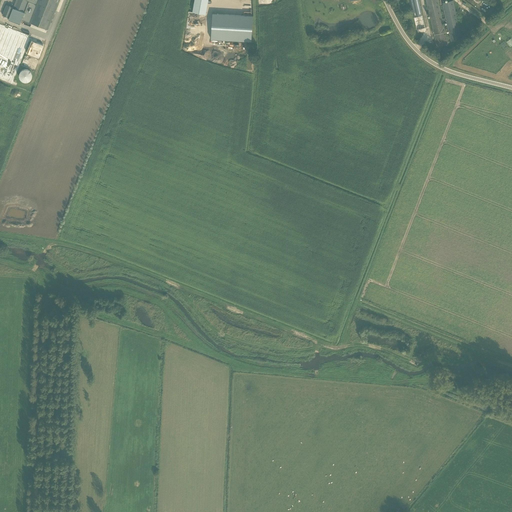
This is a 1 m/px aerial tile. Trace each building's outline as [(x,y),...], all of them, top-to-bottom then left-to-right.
[(0,0),(0,78),(14,83),(30,34),(0,24),(0,6),(1,0),(0,0)] [(58,0),(37,0),(29,22),(48,29),(58,0)] [(194,0),(193,12),(206,14),(208,0),(194,0)] [(425,0),(436,47),(437,47),(448,44),(447,40),(443,23),(447,23),(451,42),(462,39),(453,1),(443,3),(447,21),(445,21),(444,18),(442,19),(438,0),(425,0)] [(251,42),(253,16),(212,14),(211,39),(251,42)] [(39,58),(44,44),(31,40),(26,53),(39,58)] [(29,70),(28,69),(27,69),(26,69),(25,69),(24,69),(22,69),(21,70),(21,71),(20,72),(19,73),(19,74),(19,76),(19,78),(20,79),(21,80),(21,81),(22,82),(24,82),(25,82),(26,82),(27,82),(28,82),(29,81),(30,80),(31,79),(31,78),(32,77),(32,76),(32,75),(32,74),(31,73),(31,72),(30,71),(30,70),(29,70)]
